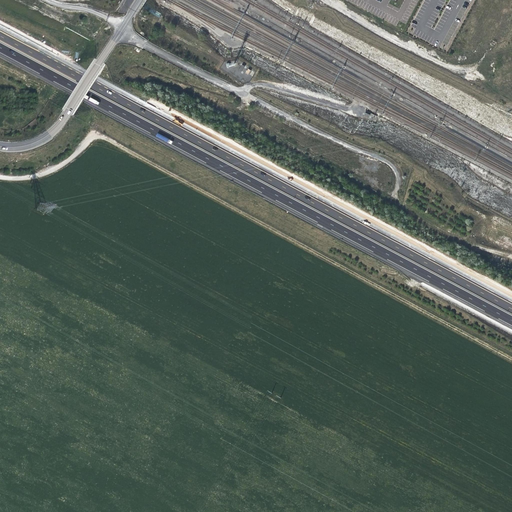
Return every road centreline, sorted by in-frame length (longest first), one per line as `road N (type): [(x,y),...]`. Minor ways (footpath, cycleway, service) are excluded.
road 1 (motorway): [(511,306),(0,33)]
road 2 (motorway): [(0,47),(511,320)]
road 3 (track): [(94,130),(511,361)]
road 4 (tertiary): [(0,146),(30,145),(56,130),(139,0)]
road 5 (track): [(355,111),(258,84),(241,93)]
